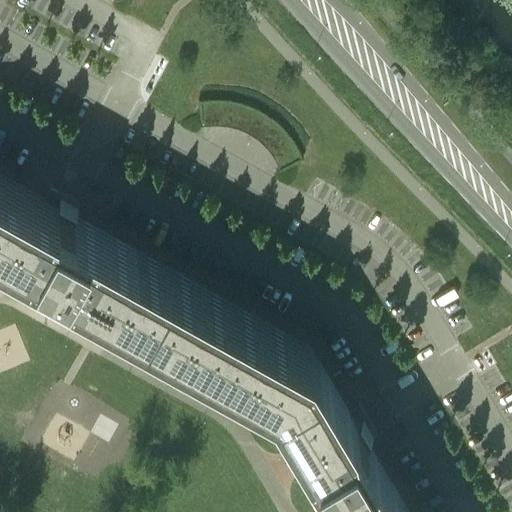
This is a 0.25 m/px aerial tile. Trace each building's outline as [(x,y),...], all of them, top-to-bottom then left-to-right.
[(278,166),(301,155),(300,152),(298,148),(296,145),(294,141),(291,137),(289,134),(287,132),(284,128),(281,125),(277,121),(272,117),(270,115),(266,112),(260,109),(256,107),(253,105),(247,103),(241,101),(236,100),(231,98),(228,98),(222,97),(215,97),(207,97),(202,98),(199,98),(201,123),(214,122),(226,123),(237,126),(248,130),(258,137),(266,145),(273,155),(278,166)] [(0,227),(78,271),(129,300),(151,261),(53,206),(0,176),(0,227)] [(70,215),(75,205),(59,196),(53,206),(70,215)] [(151,261),(129,300),(273,380),(293,414),(335,485),(351,511),(404,511),(306,347),(151,261)] [(361,439),(371,433),(361,416),(351,422),(361,439)]
